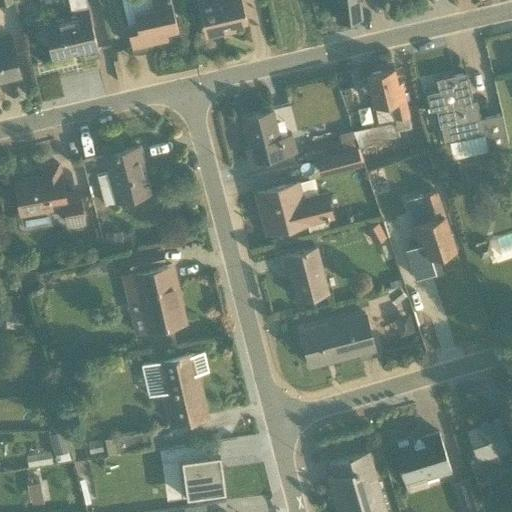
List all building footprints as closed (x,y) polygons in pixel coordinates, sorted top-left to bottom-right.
[(98,54),(84,0),(66,0),(70,15),(36,24),(40,42),(46,41),(51,57),(81,50),(83,57),(98,54)] [(170,0),(119,0),(131,46),(166,37),(165,30),(177,27),(170,0)] [(196,0),(205,37),(221,33),(234,29),(233,23),(246,20),(241,0),(196,0)] [(333,0),(335,18),(361,15),(359,0),(333,0)] [(0,77),(18,74),(9,33),(0,34),(0,77)] [(393,119),(353,129),(357,146),(412,133),(400,82),(395,83),(392,67),(366,73),(373,105),(389,101),(393,119)] [(452,157),(509,145),(501,112),(478,117),(474,99),(471,99),(464,71),(433,78),(436,89),(425,92),(429,110),(436,108),(443,142),(448,141),(452,157)] [(271,107),(241,115),(249,145),(244,146),(248,161),(296,149),(292,131),(278,134),(271,107)] [(314,157),(353,145),(350,135),(304,148),(307,158),(314,157)] [(97,174),(104,202),(151,191),(139,144),(103,153),(108,171),(97,174)] [(359,163),(353,145),(314,157),(320,175),(359,163)] [(42,174),(14,179),(20,214),(61,207),(65,226),(85,223),(78,189),(62,192),(57,161),(40,164),(42,174)] [(313,177),(256,191),(266,232),(332,216),(325,190),(316,192),(313,177)] [(434,189),(405,199),(413,223),(411,224),(415,238),(422,235),(428,255),(454,246),(434,189)] [(123,230),(105,230),(106,247),(123,247),(123,230)] [(289,269),(296,298),(329,290),(317,245),(279,254),(283,270),(289,269)] [(122,273),(133,330),(183,319),(171,264),(165,265),(161,247),(139,251),(138,247),(125,251),(130,271),(122,273)] [(23,312),(6,309),(4,324),(20,327),(23,312)] [(297,329),(306,364),(373,347),(364,311),(297,329)] [(206,368),(202,349),(164,358),(161,345),(148,348),(151,361),(141,364),(148,394),(160,391),(168,424),(206,415),(195,370),(206,368)] [(71,373),(56,365),(49,378),(64,385),(71,373)] [(511,434),(511,414),(511,412),(467,427),(478,458),(470,460),(478,484),(487,480),(483,468),(511,458),(511,455),(506,437),(511,434)] [(70,457),(62,428),(48,432),(56,461),(70,457)] [(150,444),(147,428),(103,437),(107,453),(150,444)] [(410,435),(391,441),(404,485),(451,470),(438,429),(411,438),(410,435)] [(386,511),(369,448),(331,459),(327,460),(331,475),(327,476),(335,503),(338,503),(340,511),(386,511)] [(179,456),(185,494),(222,489),(219,467),(221,467),(219,451),(179,456)] [(479,511),(467,475),(453,480),(463,511),(479,511)] [(502,482),(478,490),(485,508),(508,500),(502,482)]
